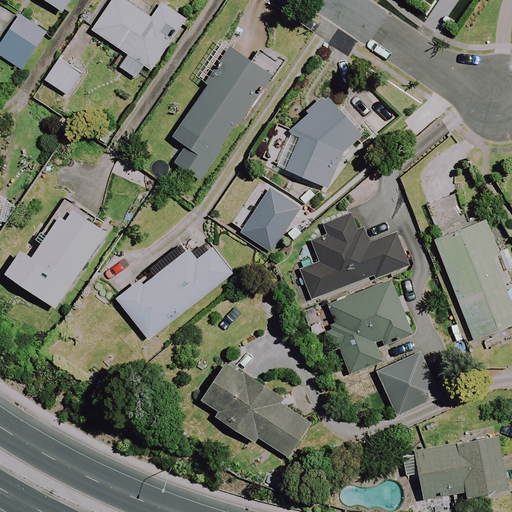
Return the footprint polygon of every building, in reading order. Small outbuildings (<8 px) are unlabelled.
[(40,0),(61,14),(70,0),(40,0)] [(150,21),(118,0),(112,0),(92,32),(151,71),(185,21),(161,5),(150,21)] [(45,35),(19,17),(0,45),(0,57),(21,72),(45,35)] [(270,77),(232,51),(172,138),(186,148),(174,164),(199,181),(270,77)] [(80,77),(61,63),(46,83),(65,97),(80,77)] [(344,155),(363,134),(322,97),(290,132),(275,167),(329,189),(344,155)] [(298,210),(269,190),(238,234),(268,254),(298,210)] [(107,232),(66,205),(43,239),(36,234),(7,277),(55,309),(107,232)] [(365,245),(353,212),(317,224),(322,239),(312,242),(320,264),(300,271),(310,301),(407,268),(396,235),(365,245)] [(511,329),(511,305),(483,223),(433,240),(469,344),(511,329)] [(231,276),(212,251),(197,262),(189,252),(144,287),(141,282),(117,301),(148,340),(231,276)] [(410,337),(391,284),(315,310),(330,351),(339,348),(348,374),(381,363),(376,348),(410,337)] [(440,400),(420,353),(376,372),(396,419),(440,400)] [(289,459),(311,424),(279,404),(283,399),(234,367),(226,362),(201,400),(219,412),(215,418),(254,443),(257,439),(289,459)] [(503,492),(495,438),(401,453),(405,477),(416,475),(420,499),(464,493),(465,498),(503,492)]
